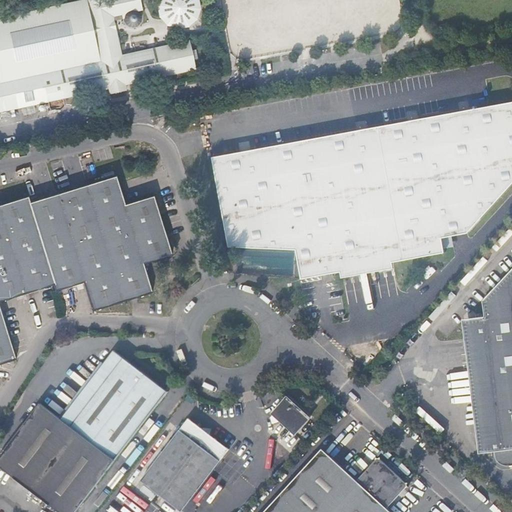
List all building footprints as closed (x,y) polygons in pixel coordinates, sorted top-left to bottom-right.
[(162,76),(156,48),(121,56),(112,16),(121,14),(122,19),(125,18),(126,22),(128,24),(131,26),(134,26),(137,25),(139,24),(140,21),(140,19),(140,16),(139,14),(137,12),(134,11),(131,11),(129,0),(87,0),(88,0),(85,1),(0,19),(0,111),(46,101),(65,97),(109,88),(110,93),(126,90),(124,84),(162,76)] [(129,0),(131,11),(134,11),(141,9),(139,0),(129,0)] [(158,0),(157,6),(159,17),(167,25),(178,29),(189,27),(197,19),(201,8),(199,0),(158,0)] [(189,41),(169,46),(175,73),(191,70),(187,51),(191,50),(189,41)] [(169,46),(156,48),(162,76),(175,73),(169,46)] [(511,180),(511,104),(216,158),(233,247),(288,248),(294,276),(333,268),(333,269),(439,245),(436,230),(463,229),(511,180)] [(0,364),(14,359),(0,317),(0,302),(50,286),(52,291),(82,283),(90,309),(150,292),(141,262),(171,252),(153,196),(123,204),(114,175),(26,202),(25,197),(0,204),(0,364)] [(482,315),(468,317),(485,451),(492,450),(492,452),(493,455),(494,457),(494,458),(496,461),(498,462),(500,463),(502,464),(505,465),(507,465),(508,464),(507,460),(511,459),(511,265),(480,299),(482,315)] [(114,351),(104,364),(113,370),(72,426),(64,420),(41,404),(0,462),(0,467),(60,511),(81,511),(118,462),(169,390),(114,351)] [(113,370),(104,364),(64,420),(72,426),(113,370)] [(309,416),(287,396),(272,412),(295,432),(309,416)] [(181,509),(229,447),(190,417),(142,479),(181,509)] [(322,448),(263,511),(393,511),(383,503),(402,481),(403,481),(403,479),(402,479),(379,458),(379,457),(377,457),(377,458),(357,479),(322,448)] [(405,493),(415,503),(428,489),(418,479),(405,493)]
